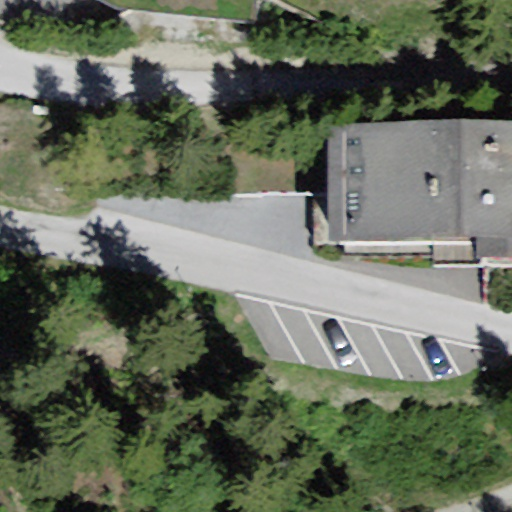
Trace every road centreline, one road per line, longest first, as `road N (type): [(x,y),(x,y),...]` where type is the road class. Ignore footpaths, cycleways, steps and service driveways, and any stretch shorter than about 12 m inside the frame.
road 1 (residential): [(0,225),(511,328)]
road 2 (residential): [(511,73),(179,86),(0,65)]
